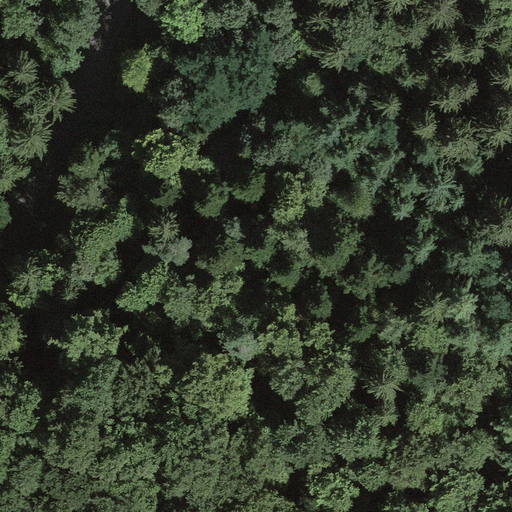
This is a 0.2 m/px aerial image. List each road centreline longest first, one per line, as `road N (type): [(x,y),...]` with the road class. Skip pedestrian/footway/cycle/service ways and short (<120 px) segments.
road 1 (unclassified): [(104,26),(0,286)]
road 2 (track): [(300,511),(433,427)]
